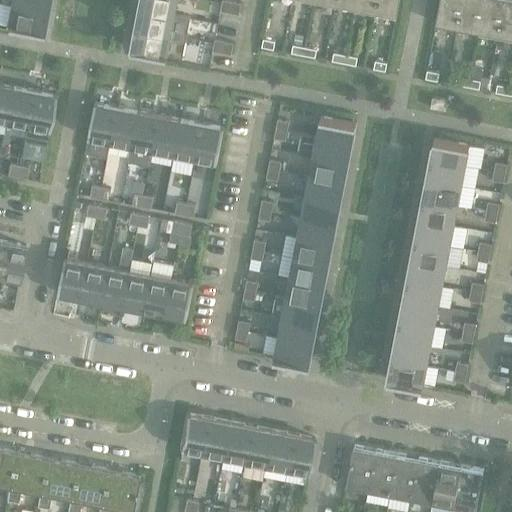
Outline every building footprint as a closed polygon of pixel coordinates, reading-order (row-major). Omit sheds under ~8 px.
[(47,4),(47,0),(1,0),(1,3),(11,4),(46,11),(47,4)] [(174,15),(176,0),(140,0),(139,8),(174,15)] [(230,13),(232,1),(225,0),(222,0),(222,4),(220,11),(230,13)] [(357,0),(336,0),(335,4),(356,8),(357,0)] [(378,0),(357,0),(356,8),(376,12),(378,0)] [(399,0),(378,0),(376,12),(397,16),(399,0)] [(441,0),(437,24),(457,28),(462,0),(441,0)] [(483,0),(462,0),(457,28),(478,32),(483,0)] [(504,0),(483,0),(478,32),(498,36),(504,0)] [(511,0),(504,0),(498,36),(511,38),(511,0)] [(242,3),(232,1),(230,13),(239,15),(242,3)] [(45,19),(46,11),(11,4),(7,23),(6,25),(7,26),(42,32),(42,30),(44,18),(45,19)] [(170,35),(174,15),(139,8),(136,21),(135,28),(170,35)] [(166,53),(170,35),(135,28),(133,35),(134,35),(132,47),(131,46),(131,49),(166,56),(167,53),(166,53)] [(222,53),(224,41),(215,39),(214,44),(213,51),(222,53)] [(276,42),(264,39),(262,47),(274,50),(276,42)] [(234,43),(224,41),(222,53),(232,55),(234,43)] [(304,55),(305,47),(293,45),(292,53),(304,55)] [(316,58),(317,50),(305,47),(304,55),(316,58)] [(346,63),(347,55),(335,53),(334,61),(346,63)] [(358,66),(359,58),(347,55),(346,63),(358,66)] [(386,71),(387,63),(376,61),(374,69),(386,71)] [(438,81),(439,73),(428,71),(426,79),(438,81)] [(467,87),(469,79),(457,77),(455,85),(467,87)] [(479,89),(481,81),(469,79),(467,87),(479,89)] [(0,119),(6,121),(12,86),(0,83),(0,119)] [(507,95),(509,87),(497,84),(495,92),(507,95)] [(27,125),(34,89),(33,89),(28,88),(26,88),(12,86),(6,121),(27,125)] [(35,90),(34,89),(27,125),(47,129),(49,129),(56,94),(54,93),(53,94),(41,91),(40,91),(35,90)] [(446,111),(448,100),(433,97),(431,108),(446,111)] [(110,142),(117,106),(116,106),(110,105),(98,103),(98,102),(95,102),(88,138),(91,138),(110,142)] [(131,146),(138,111),(124,108),(118,106),(117,106),(110,142),(131,146)] [(153,150),(160,115),(158,114),(153,113),(152,113),(138,111),(131,146),(153,150)] [(174,154),(181,119),(167,116),(166,116),(161,115),(160,115),(153,150),(174,154)] [(318,116),(314,137),(349,143),(353,122),(318,116)] [(195,158),(202,123),(201,123),(195,121),(195,122),(181,119),(174,154),(195,158)] [(278,122),(277,130),(288,132),(290,124),(278,122)] [(203,123),(202,123),(195,158),(215,162),(217,163),(224,127),(222,127),(209,125),(209,124),(208,124),(203,123)] [(277,130),(275,137),(287,140),(288,132),(277,130)] [(349,143),(314,137),(310,157),(345,163),(349,143)] [(473,145),(438,138),(434,159),(469,166),(473,145)] [(345,163),(310,157),(307,177),(341,183),(345,163)] [(430,179),(465,186),(469,166),(434,159),(430,179)] [(271,162),(269,170),(281,172),(282,164),(271,162)] [(17,177),(19,165),(10,163),(7,175),(8,175),(17,177)] [(496,164),(494,172),(506,174),(507,166),(496,164)] [(29,167),(19,165),(17,177),(26,179),(29,167)] [(269,170),(268,178),(279,180),(281,172),(269,170)] [(494,172),(493,180),(504,182),(506,174),(494,172)] [(341,183),(307,177),(303,197),(338,203),(341,183)] [(426,199),(461,206),(465,186),(430,179),(426,199)] [(99,199),(102,187),(92,185),(90,197),(99,199)] [(111,188),(102,187),(99,199),(109,200),(111,188)] [(142,207),(144,195),(135,193),(132,205),(142,207)] [(154,197),(144,195),(142,207),(151,209),(154,197)] [(338,203),(303,197),(299,217),(334,223),(338,203)] [(422,219),(457,226),(461,206),(426,199),(422,219)] [(184,215),(187,203),(177,201),(175,213),(184,215)] [(263,202),(262,210),(273,212),(275,204),(263,202)] [(196,205),(187,203),(184,215),(194,217),(196,205)] [(96,217),(98,205),(89,204),(87,216),(96,217)] [(488,204),(486,212),(498,214),(499,206),(488,204)] [(108,207),(98,205),(96,217),(106,219),(108,207)] [(262,210),(260,218),(272,220),(273,212),(262,210)] [(139,226),(141,214),(131,212),(129,224),(139,226)] [(486,212),(485,220),(496,222),(498,214),(486,212)] [(148,227),(150,215),(141,214),(139,226),(148,227)] [(334,223),(299,217),(295,237),(330,243),(334,223)] [(418,239),(453,246),(457,226),(422,219),(418,239)] [(181,234),(183,222),(174,220),(172,232),(181,234)] [(191,235),(193,224),(183,222),(181,234),(191,235)] [(330,243),(295,237),(292,257),(327,263),(330,243)] [(414,259),(449,266),(453,246),(418,239),(414,259)] [(10,242),(0,240),(0,277),(3,278),(10,242)] [(26,245),(10,242),(3,278),(20,281),(26,245)] [(256,242),(254,250),(266,252),(268,244),(256,242)] [(480,244),(478,252),(490,254),(491,246),(480,244)] [(254,250),(253,258),(265,260),(266,252),(254,250)] [(478,252),(477,260),(488,262),(490,254),(478,252)] [(327,263),(292,257),(288,277),(323,283),(327,263)] [(80,297),(87,263),(68,259),(65,258),(58,293),(61,294),(61,293),(73,296),(74,296),(79,297),(80,297)] [(121,258),(119,269),(130,271),(132,260),(121,258)] [(410,279),(445,286),(449,266),(414,259),(410,279)] [(108,267),(87,263),(80,297),(82,298),(87,299),(88,299),(88,298),(102,301),(108,267)] [(123,306),(130,271),(119,269),(108,267),(102,301),(116,304),(121,305),(123,306)] [(144,309),(151,275),(130,271),(123,306),(124,306),(129,307),(130,307),(144,309)] [(165,314),(172,279),(151,275),(144,309),(158,312),(159,313),(164,314),(165,314)] [(323,283),(288,277),(284,297),(319,304),(323,283)] [(188,318),(195,283),(194,283),(192,282),(192,283),(172,279),(165,314),(167,314),(172,315),(173,315),(185,317),(185,318),(188,318)] [(406,299),(441,306),(445,286),(410,279),(406,299)] [(248,282),(247,290),(259,292),(260,284),(248,282)] [(472,284),(470,292),(482,294),(483,286),(472,284)] [(247,290),(245,298),(257,300),(259,292),(247,290)] [(470,292),(469,300),(480,302),(482,294),(470,292)] [(319,304),(284,297),(280,317),(315,324),(319,304)] [(402,319),(437,326),(441,306),(406,299),(402,319)] [(315,324),(280,317),(277,337),(312,344),(315,324)] [(398,339),(433,346),(437,326),(402,319),(398,339)] [(241,322),(239,330),(251,332),(253,325),(241,322)] [(464,324),(462,332),(474,334),(475,326),(464,324)] [(239,330),(238,338),(250,340),(251,332),(239,330)] [(462,332),(461,340),(472,342),(474,334),(462,332)] [(277,337),(273,358),(308,365),(312,344),(277,337)] [(398,339),(394,359),(429,366),(433,346),(398,339)] [(235,342),(234,348),(249,351),(250,345),(235,342)] [(394,359),(390,380),(424,387),(429,366),(394,359)] [(456,364),(454,372),(466,374),(467,366),(456,364)] [(454,372),(453,380),(464,382),(466,374),(454,372)] [(186,413),(180,448),(202,452),(208,417),(186,413)] [(202,452),(223,456),(230,421),(208,417),(202,452)] [(223,456),(244,460),(251,425),(230,421),(223,456)] [(244,460),(265,464),(272,429),(251,425),(244,460)] [(265,464),(287,468),(293,433),(272,429),(265,464)] [(293,433),(287,468),(309,472),(315,437),(293,433)] [(376,449),(355,445),(347,485),(368,489),(376,449)] [(0,448),(0,484),(9,486),(16,451),(0,448)] [(397,453),(376,449),(368,489),(389,493),(397,453)] [(16,451),(9,486),(7,500),(19,502),(22,489),(40,492),(47,457),(16,451)] [(418,457),(397,453),(389,493),(411,497),(418,457)] [(77,463),(48,457),(47,457),(40,492),(37,506),(49,508),(52,494),(70,498),(77,463)] [(440,461),(418,457),(411,497),(432,501),(440,461)] [(462,466),(440,461),(432,501),(453,506),(462,466)] [(108,469),(77,463),(70,498),(68,511),(69,511),(80,511),(82,500),(101,504),(108,469)] [(484,470),(462,466),(453,506),(477,510),(484,470)] [(139,475),(108,469),(101,504),(98,511),(111,511),(113,506),(132,510),(139,475)] [(188,494),(186,503),(198,506),(199,496),(188,494)] [(230,502),(228,511),(231,511),(240,511),(242,504),(230,502)] [(186,503),(184,511),(196,511),(198,506),(186,503)]
